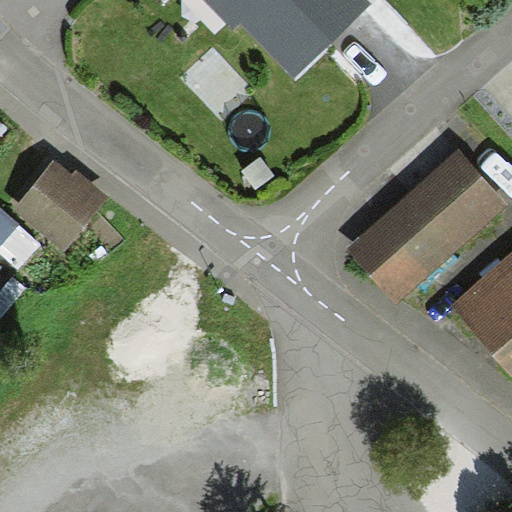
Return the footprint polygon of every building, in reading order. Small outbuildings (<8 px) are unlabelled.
[(374,2),(371,0),(204,0),(233,29),(239,24),(295,80),(374,2)] [(511,208),(459,149),(348,247),(399,305),(511,208)] [(73,173),(55,159),(14,211),(64,251),(109,195),(76,169),(73,173)] [(0,207),(0,259),(13,267),(37,243),(0,207)] [(511,253),(450,307),(511,377),(511,253)]
